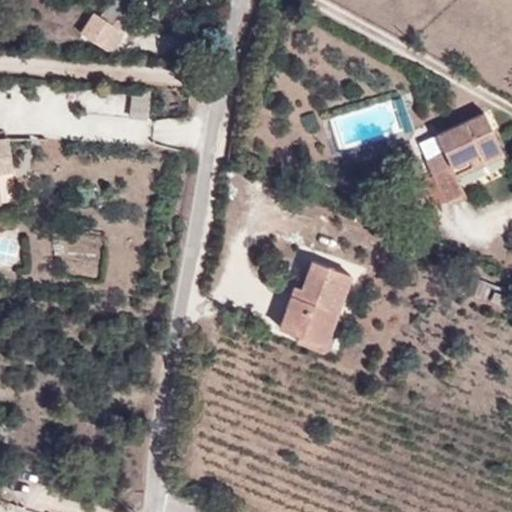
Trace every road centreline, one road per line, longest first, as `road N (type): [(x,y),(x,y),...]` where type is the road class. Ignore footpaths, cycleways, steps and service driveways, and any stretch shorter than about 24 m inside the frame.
road 1 (residential): [(159,511),(162,369),(221,72)]
road 2 (residential): [(313,0),(511,106)]
road 3 (residential): [(221,72),(0,61)]
